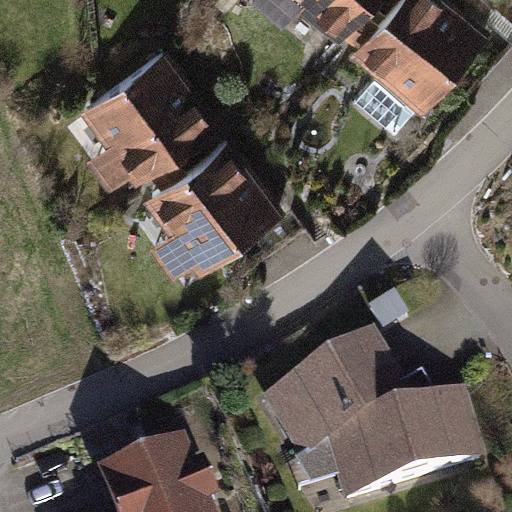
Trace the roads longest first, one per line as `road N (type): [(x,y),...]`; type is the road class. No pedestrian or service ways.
road 1 (residential): [(0,440),(156,374),(276,310),(418,207)]
road 2 (residential): [(511,322),(418,207)]
road 3 (residential): [(418,207),(511,120)]
